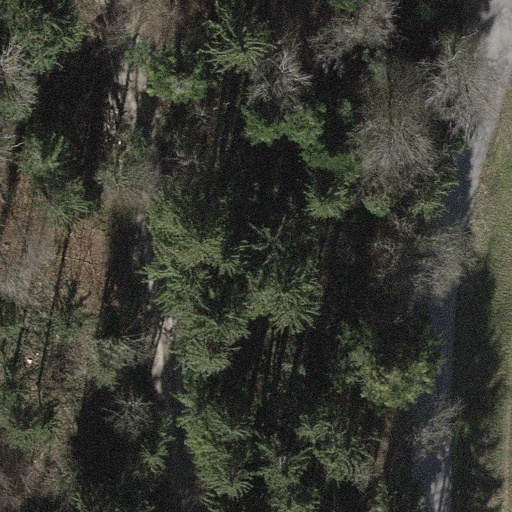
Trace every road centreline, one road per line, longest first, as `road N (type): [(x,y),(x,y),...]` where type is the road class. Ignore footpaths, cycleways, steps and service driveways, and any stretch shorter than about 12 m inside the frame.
road 1 (track): [(193,511),(131,0)]
road 2 (unclassified): [(445,511),(441,396),(511,118)]
